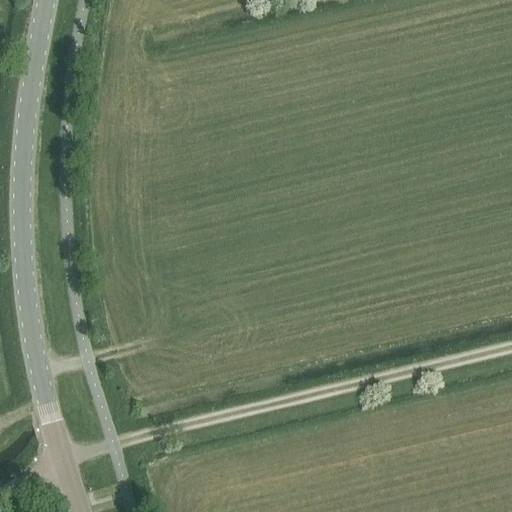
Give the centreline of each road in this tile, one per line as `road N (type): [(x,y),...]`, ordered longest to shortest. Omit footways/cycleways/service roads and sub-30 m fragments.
road 1 (secondary): [(62,464),(34,356),(22,248),(25,120),(45,0)]
road 2 (track): [(111,445),(511,349)]
